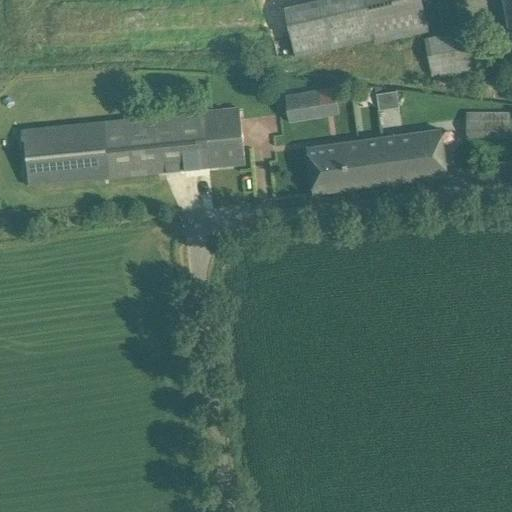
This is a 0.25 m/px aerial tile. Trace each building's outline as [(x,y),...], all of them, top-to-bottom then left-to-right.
[(421,0),(326,0),(284,10),(296,59),(375,40),(376,44),(429,31),(421,0)] [(426,40),(432,74),(479,66),(473,32),(426,40)] [(286,97),(290,123),(338,114),(334,88),(286,97)] [(377,108),(398,106),(396,90),(375,92),(377,108)] [(24,129),(27,165),(29,185),(246,164),(240,108),(24,129)] [(462,112),(462,116),(462,136),(511,137),(511,113),(462,112)] [(308,148),(314,193),(314,194),(448,176),(442,130),(308,148)]
